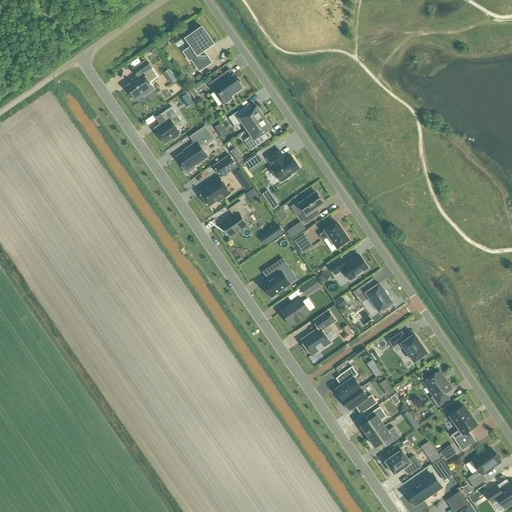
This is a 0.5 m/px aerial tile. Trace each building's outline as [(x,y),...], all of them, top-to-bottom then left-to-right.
[(202,27),(188,38),(193,46),(184,52),(190,60),(192,59),(200,71),(211,63),(206,55),(205,56),(202,52),(214,44),(202,27)] [(150,83),(158,77),(147,60),(133,70),(139,78),(134,82),(132,80),(133,82),(126,87),(136,101),(137,101),(136,100),(142,95),(144,97),(155,90),(150,83)] [(225,73),(226,73),(225,72),(209,84),(215,93),(221,89),(223,92),(220,94),(226,103),(233,98),(232,96),(243,88),(239,82),(240,81),(235,75),(229,79),(225,73)] [(183,122),(172,107),(161,115),(166,122),(156,129),(165,144),(173,138),(174,139),(179,136),(178,135),(180,134),(175,127),(183,122)] [(243,123),(248,129),(265,117),(257,107),(245,115),(241,110),(229,118),(236,128),(243,123)] [(265,117),(248,129),(252,136),(245,141),(252,150),(264,142),(260,137),(272,128),(265,117)] [(189,149),(178,157),(184,166),(182,167),(187,174),(196,167),(195,165),(208,157),(202,148),(214,140),(205,126),(190,137),(195,143),(188,148),(189,149)] [(291,156),(286,160),(279,150),(267,158),(274,168),(272,169),(280,181),(282,180),(283,181),(291,176),(290,174),(299,167),(291,156)] [(233,155),(239,164),(244,160),(238,151),(233,155)] [(214,166),(222,177),(237,166),(230,156),(214,166)] [(218,202),(231,193),(220,178),(210,184),(211,185),(200,193),(209,207),(217,201),(218,202)] [(252,187),(248,181),(241,185),(245,191),(252,187)] [(259,198),(253,189),(244,195),(250,204),(259,198)] [(315,210),(324,204),(316,192),(299,204),(304,211),(299,215),(306,224),(318,215),(315,210)] [(246,208),(241,201),(230,209),(234,216),(222,225),(231,238),(248,226),(247,224),(249,222),(244,216),(247,214),(244,209),(246,208)] [(278,206),(275,201),(270,205),(273,210),(278,206)] [(287,231),(292,238),(306,229),(301,222),(287,231)] [(329,236),(338,248),(349,240),(337,223),(319,235),(323,240),(329,236)] [(278,225),(267,233),(272,241),(284,233),(278,225)] [(313,247),(304,235),(295,241),(303,254),(313,247)] [(348,263),(346,264),(342,258),(330,267),(336,275),(343,270),(351,280),(369,268),(360,256),(349,264),(348,263)] [(281,271),(263,284),(272,297),(290,285),(281,271)] [(320,286),(315,279),(302,289),(306,295),(320,286)] [(353,292),(361,304),(369,298),(380,313),(393,303),(380,284),(371,290),(366,283),(353,292)] [(310,312),(300,298),(282,311),(291,325),(310,312)] [(329,325),(335,321),(329,311),(314,321),(319,329),(302,341),(312,355),(330,343),(325,335),(332,330),(329,325)] [(403,346),(415,362),(428,353),(415,335),(406,340),(401,333),(390,341),(397,351),(403,346)] [(371,353),(376,360),(380,358),(375,350),(371,353)] [(343,400),(361,388),(361,387),(354,378),(354,377),(358,375),(352,367),(340,376),(345,383),(335,390),(336,390),(343,400)] [(431,398),(438,408),(448,400),(444,394),(452,389),(447,382),(446,383),(438,372),(425,381),(435,395),(431,398)] [(361,388),(343,400),(343,401),(343,400),(350,410),(350,411),(359,405),(365,412),(377,403),(372,395),(368,398),(361,388)] [(477,425),(464,406),(463,405),(456,410),(457,411),(450,416),(460,430),(451,435),(462,451),(476,441),(469,431),(477,425)] [(369,437),(385,426),(381,421),(387,417),(380,407),(369,415),(372,420),(362,427),(369,437)] [(403,415),(405,419),(411,415),(408,411),(403,415)] [(388,431),(385,426),(369,437),(375,447),(386,440),(389,445),(401,437),(394,427),(388,431)] [(454,443),(442,451),(448,460),(460,451),(454,443)] [(426,455),(431,463),(440,457),(435,449),(426,455)] [(500,458),(498,455),(496,455),(491,449),(480,456),(482,458),(474,463),(479,470),(467,479),(474,488),(487,480),(483,474),(500,462),(499,460),(500,458)] [(405,468),(410,475),(422,467),(414,455),(408,460),(402,450),(386,462),(395,475),(405,468)] [(448,468),(440,474),(444,479),(452,473),(448,468)] [(428,476),(416,484),(417,486),(407,493),(415,504),(425,497),(426,499),(438,491),(437,489),(440,486),(433,475),(429,478),(428,476)] [(468,493),(474,490),(470,483),(464,486),(468,493)] [(497,485),(486,493),(493,504),(499,500),(505,509),(511,504),(511,484),(502,492),(497,485)] [(475,511),(471,506),(470,506),(460,491),(448,500),(456,511),(475,511)] [(474,501),(480,498),(477,491),(471,493),(474,501)]
